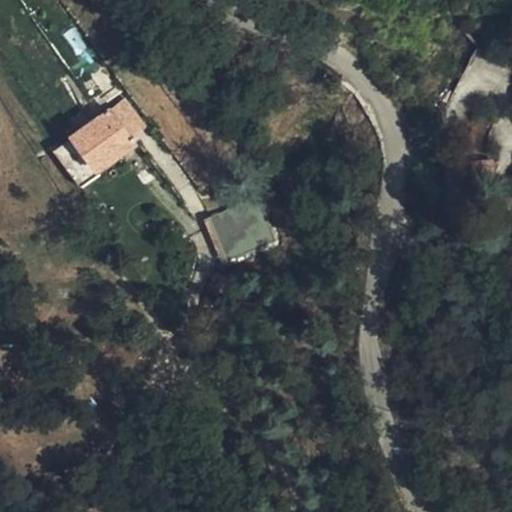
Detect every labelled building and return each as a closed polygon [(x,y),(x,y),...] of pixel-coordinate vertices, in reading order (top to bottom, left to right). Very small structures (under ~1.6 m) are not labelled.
[(145,131),(122,103),(106,117),(88,135),(113,164),(130,148),(145,131)] [(135,154),(130,148),(113,164),(88,135),(70,153),(98,186),(135,154)] [(235,190),(257,180),(252,167),(231,176),(235,190)] [(268,202),(276,194),(273,186),(260,191),(253,196),(226,212),(232,227),(240,222),(253,213),(268,202)] [(253,196),(260,191),(224,206),(226,212),(253,196)] [(292,234),(276,194),(268,202),(253,213),(240,222),(232,227),(243,252),(292,234)]
